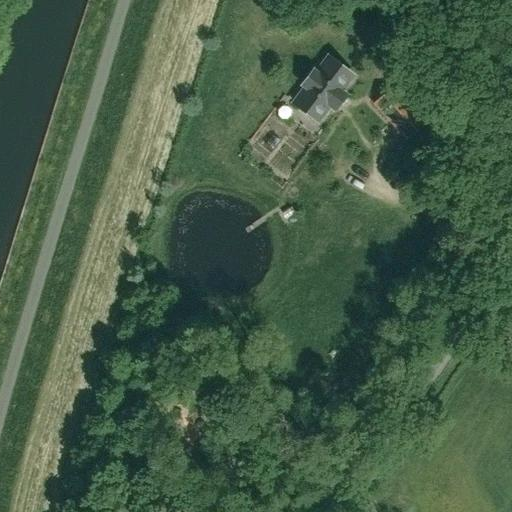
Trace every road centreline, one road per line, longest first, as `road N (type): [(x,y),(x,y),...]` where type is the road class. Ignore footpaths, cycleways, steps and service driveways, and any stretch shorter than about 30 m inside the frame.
road 1 (track): [(13,511),(167,0)]
road 2 (unclassified): [(332,511),(511,263)]
